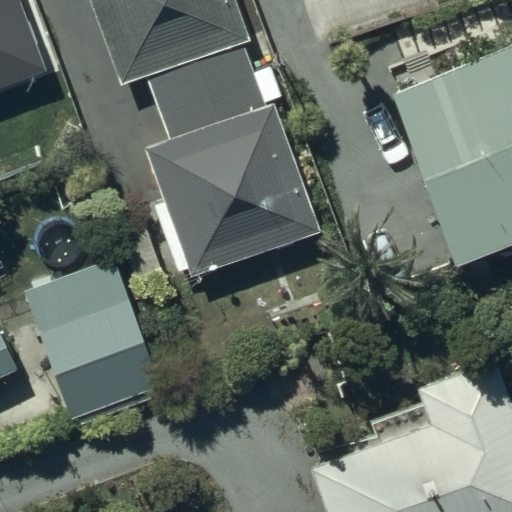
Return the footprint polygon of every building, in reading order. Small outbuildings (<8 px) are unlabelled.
[(0,0),(0,80),(39,67),(13,0),(0,0)] [(87,0),(115,78),(143,68),(167,133),(138,141),(185,270),(317,225),(275,110),(290,105),(274,59),(248,69),(235,35),(244,32),(232,0),(87,0)] [(442,252),(511,227),(511,46),(508,35),(382,79),(442,252)] [(69,415),(76,412),(79,421),(156,391),(152,382),(158,380),(109,254),(19,289),(69,415)] [(0,370),(14,365),(0,334),(0,370)] [(364,414),(370,428),(302,453),(323,511),(511,511),(511,421),(485,348),(407,376),(414,395),(364,414)]
